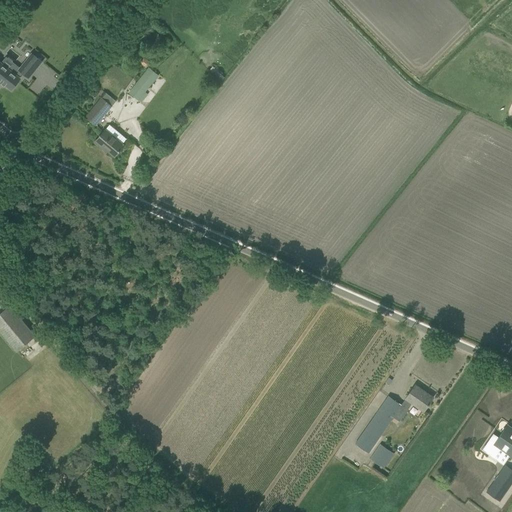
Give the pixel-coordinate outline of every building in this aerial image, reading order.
[(29,77),(42,62),(31,53),(19,69),(29,77)] [(20,78),(0,61),(0,81),(2,82),(1,83),(5,85),(11,89),(20,78)] [(149,67),(128,92),(139,100),(160,75),(149,67)] [(29,86),(36,94),(44,86),(37,78),(29,86)] [(86,117),(96,125),(112,106),(102,97),(86,117)] [(104,147),(114,156),(123,144),(105,129),(95,142),(103,149),(104,147)] [(35,336),(10,305),(0,312),(0,330),(17,351),(35,336)] [(388,396),(355,443),(369,452),(393,417),(399,421),(412,403),(423,411),(433,397),(415,385),(401,405),(388,396)] [(494,434),(483,449),(494,456),(500,448),(511,457),(511,455),(511,428),(507,425),(499,438),(494,434)] [(380,443),(370,458),(384,468),(395,453),(380,443)] [(511,484),(511,468),(505,464),(486,491),(500,501),(511,484)]
